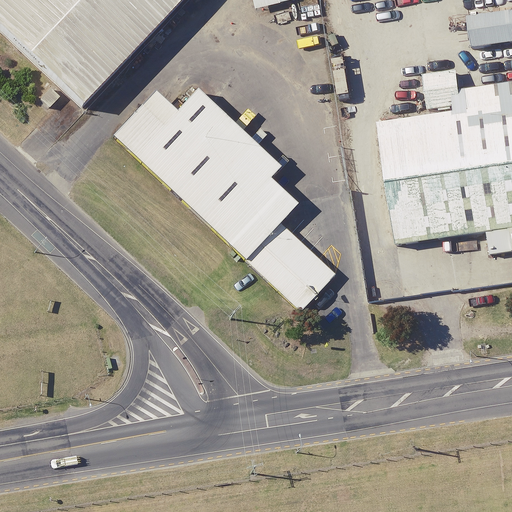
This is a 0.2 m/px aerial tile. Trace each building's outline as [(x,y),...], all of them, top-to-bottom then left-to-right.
[(0,0),(0,75),(50,123),(166,0),(0,0)] [(252,0),(255,11),(297,0),(252,0)] [(511,0),(439,0),(450,64),(511,54),(511,0)] [(511,57),(503,58),(511,112),(511,57)] [(151,95),(95,154),(280,331),(317,293),(255,234),(275,213),(151,95)] [(356,136),(376,259),(511,237),(511,112),(356,136)]
